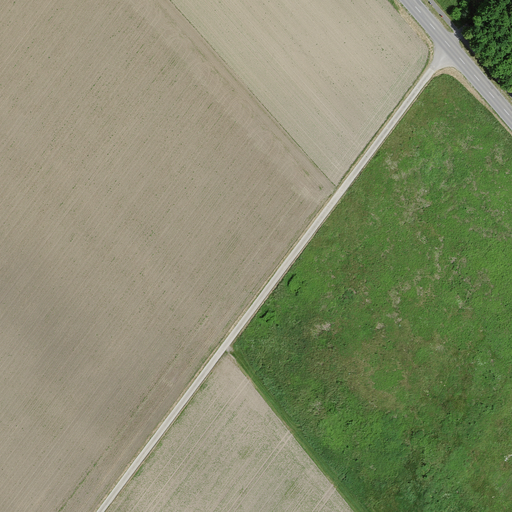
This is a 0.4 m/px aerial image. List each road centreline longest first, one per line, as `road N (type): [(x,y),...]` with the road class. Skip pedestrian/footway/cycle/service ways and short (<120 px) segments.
road 1 (track): [(468,23),(101,511)]
road 2 (secondary): [(409,0),(511,118)]
